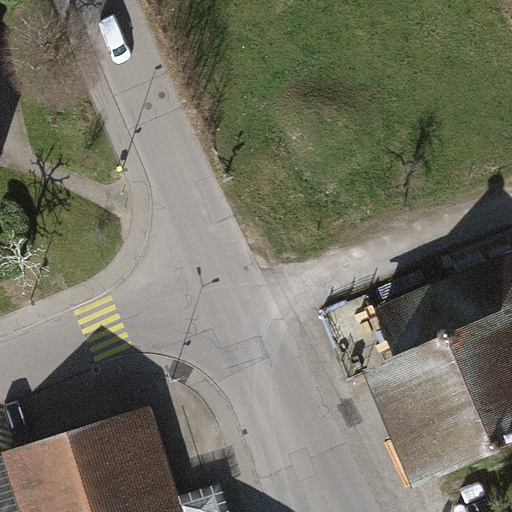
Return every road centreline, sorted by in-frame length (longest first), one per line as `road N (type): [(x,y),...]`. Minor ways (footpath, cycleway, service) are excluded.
road 1 (residential): [(230,291),(108,0)]
road 2 (residential): [(230,291),(0,388)]
road 3 (residential): [(322,511),(230,291)]
